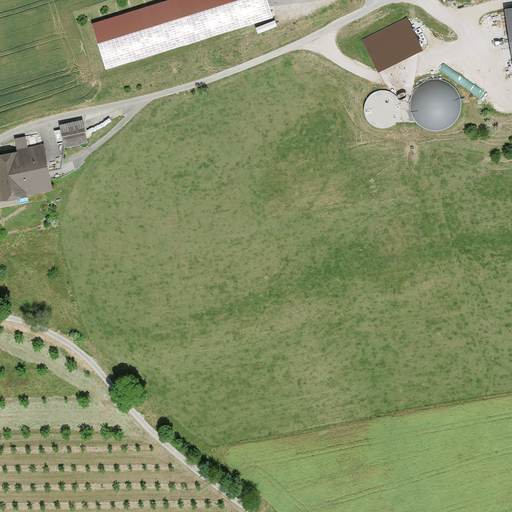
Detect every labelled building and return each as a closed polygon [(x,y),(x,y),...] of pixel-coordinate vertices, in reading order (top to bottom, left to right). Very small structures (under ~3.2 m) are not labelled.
[(157,0),(86,22),(99,65),(266,14),(261,0),(157,0)] [(511,86),(511,8),(499,10),(511,86)] [(412,15),(364,35),(380,70),(427,50),(412,15)] [(454,126),(456,81),(421,79),(419,124),(454,126)] [(56,143),(82,138),(78,117),(52,122),(56,143)] [(0,194),(45,188),(38,144),(0,149),(0,194)]
